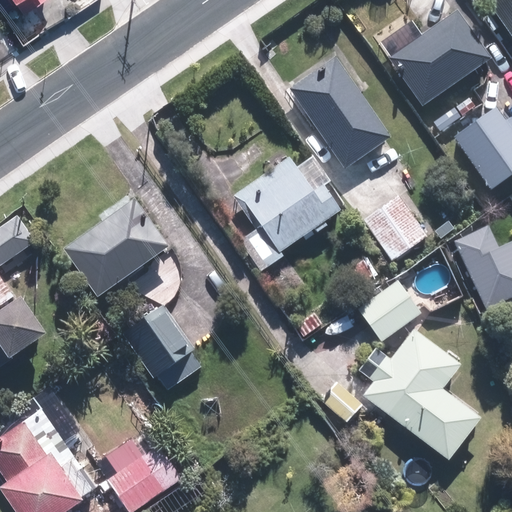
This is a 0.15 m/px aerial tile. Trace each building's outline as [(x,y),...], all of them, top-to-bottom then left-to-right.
[(511,0),(490,0),(511,29),(511,0)] [(424,105),(495,57),(462,9),(391,58),(424,105)] [(393,133),(339,55),(292,88),(347,166),(393,133)] [(511,124),(498,106),(457,136),(495,187),(511,174),(511,124)] [(345,208),(328,183),(318,190),(295,156),(237,195),(277,254),(345,208)] [(430,235),(401,195),(366,220),(395,260),(430,235)] [(67,248),(102,296),(175,244),(140,196),(67,248)] [(25,211),(0,227),(0,266),(0,267),(43,238),(25,211)] [(0,271),(0,305),(17,294),(0,271)] [(424,312),(401,279),(360,308),(383,341),(424,312)] [(0,368),(55,331),(30,293),(0,313),(0,368)] [(156,378),(160,375),(171,390),(206,365),(195,350),(198,348),(166,302),(124,332),(156,378)] [(485,415),(448,388),(466,363),(416,327),(366,396),(453,459),(485,415)] [(98,361),(65,385),(114,454),(148,430),(98,361)] [(337,380),(322,399),(352,421),(366,403),(337,380)] [(28,420),(0,438),(0,464),(12,482),(8,485),(26,511),(69,511),(93,497),(61,450),(52,455),(28,420)] [(134,511),(186,477),(163,444),(111,478),(134,511)]
